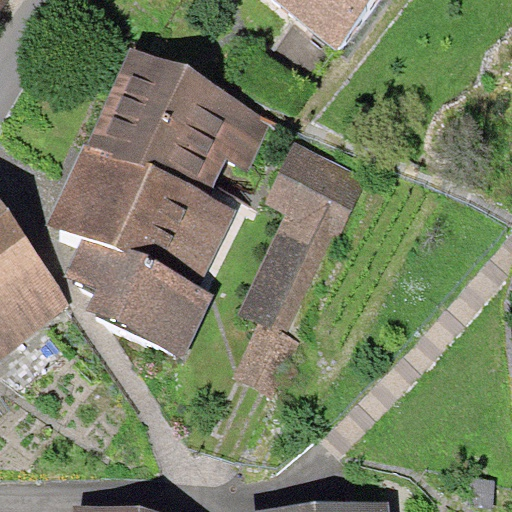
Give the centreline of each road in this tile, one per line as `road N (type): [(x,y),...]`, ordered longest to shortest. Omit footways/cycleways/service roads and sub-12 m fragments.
road 1 (residential): [(511,257),(461,296),(415,360),(284,492),(254,498),(0,490)]
road 2 (track): [(185,496),(150,419),(0,172)]
